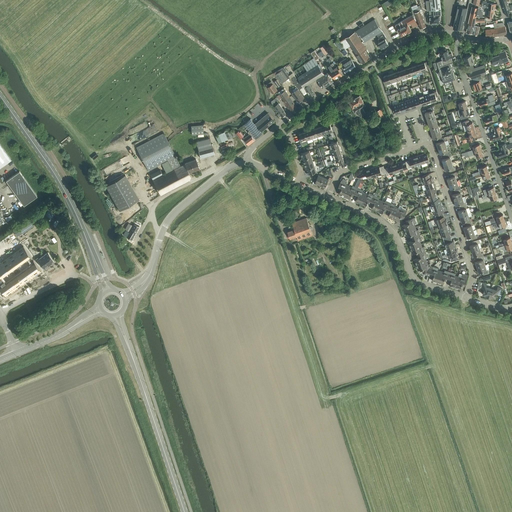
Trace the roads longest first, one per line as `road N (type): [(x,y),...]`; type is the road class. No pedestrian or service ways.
road 1 (residential): [(280,124),(419,34),(459,35)]
road 2 (secondary): [(95,262),(66,192),(0,95)]
road 3 (residential): [(511,218),(456,51),(459,35)]
road 4 (residential): [(466,299),(423,285),(385,222),(328,197)]
road 5 (secondary): [(126,342),(184,511)]
road 6 (residential): [(466,299),(473,276),(426,144)]
road 7 (unclassified): [(145,283),(174,213),(246,162)]
